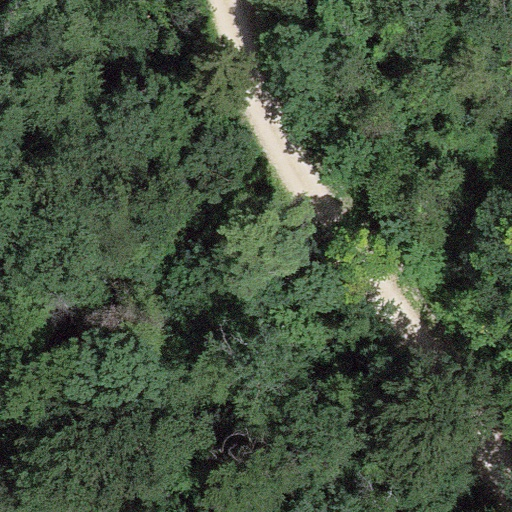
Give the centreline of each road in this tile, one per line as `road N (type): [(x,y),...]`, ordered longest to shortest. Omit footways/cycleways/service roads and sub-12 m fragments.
road 1 (track): [(511,483),(322,213)]
road 2 (track): [(322,213),(263,106)]
